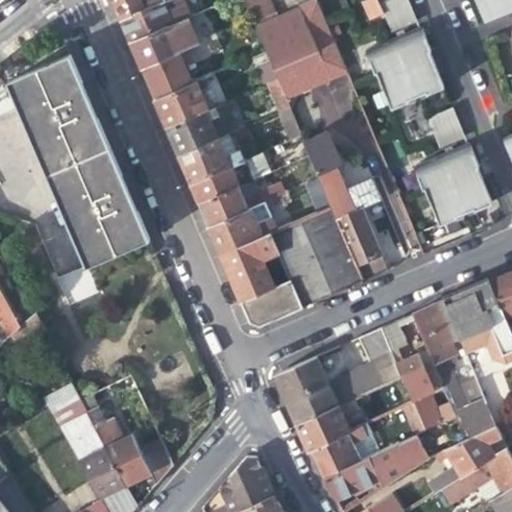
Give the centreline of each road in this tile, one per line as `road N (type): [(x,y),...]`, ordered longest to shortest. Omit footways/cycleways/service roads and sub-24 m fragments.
road 1 (residential): [(77,0),(235,360)]
road 2 (residential): [(235,360),(511,236)]
road 3 (residential): [(421,0),(511,220)]
road 4 (residential): [(158,511),(253,403)]
road 5 (residential): [(253,403),(309,511)]
